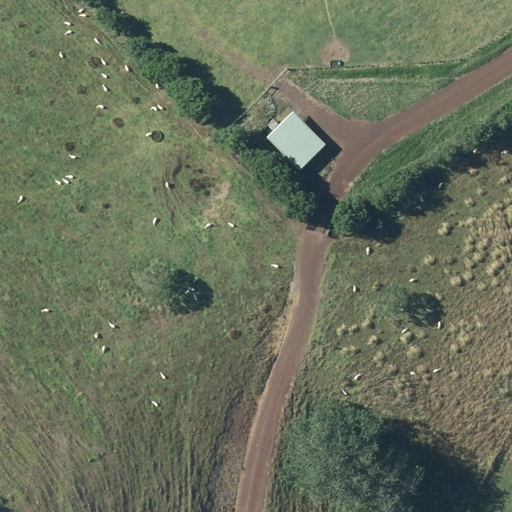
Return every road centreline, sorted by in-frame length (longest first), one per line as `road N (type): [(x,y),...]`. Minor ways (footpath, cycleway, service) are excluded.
road 1 (track): [(511,53),(355,141),(315,232),(265,399),(246,511)]
road 2 (track): [(355,141),(204,34),(178,0)]
